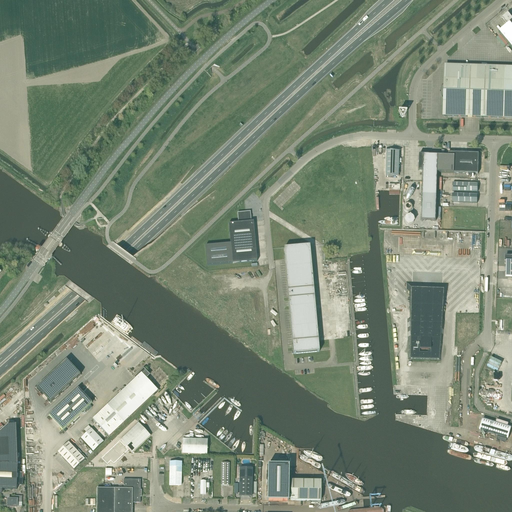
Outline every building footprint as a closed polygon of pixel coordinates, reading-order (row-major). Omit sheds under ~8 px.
[(511,19),(511,18),(511,17),(508,13),(502,18),(508,26),(499,34),(511,49),(511,19)] [(444,116),(504,118),(511,118),(511,67),(445,66),(445,86),(442,85),(443,85),(442,85),(442,86),(442,87),(441,88),(441,89),(441,90),(441,91),(441,92),(441,93),(441,94),(441,95),(442,96),(442,97),(442,96),(444,96),(444,116)] [(399,151),(386,151),(386,176),(398,176),(399,151)] [(419,155),(418,170),(422,170),(421,206),(421,220),(436,220),(437,173),(454,173),(455,153),(449,153),(449,156),(419,155)] [(455,153),(454,173),(478,174),(479,154),(455,153)] [(366,158),(351,159),(353,179),(368,177),(366,158)] [(351,160),(339,161),(339,163),(341,180),(352,179),(351,160)] [(339,163),(329,163),(331,181),(341,180),(339,163)] [(329,164),(320,165),(321,181),(331,181),(329,164)] [(453,191),(478,192),(478,184),(453,183),(453,191)] [(478,195),(453,194),(452,202),(477,203),(478,195)] [(205,246),(207,266),(257,262),(254,222),(251,222),(250,212),(237,213),(238,223),(228,224),(230,244),(205,246)] [(47,238),(53,242),(58,246),(59,246),(60,246),(61,245),(61,244),(61,243),(61,242),(50,235),(49,234),(48,234),(47,235),(47,236),(47,237),(47,238)] [(289,301),(294,354),(306,353),(319,352),(315,299),(310,246),(297,247),(284,248),(289,301)] [(448,283),(406,282),(408,359),(441,360),(448,283)] [(66,361),(37,388),(51,403),(80,375),(66,361)] [(136,378),(93,419),(109,437),(153,396),(152,396),(157,391),(141,374),(137,379),(136,378)] [(78,388),(49,416),(63,431),(92,403),(78,388)] [(511,427),(483,418),(480,430),(508,439),(511,427)] [(132,453),(151,436),(138,423),(120,440),(132,453)] [(0,498),(1,499),(1,489),(16,490),(16,485),(23,485),(23,479),(17,478),(17,463),(16,425),(8,425),(4,428),(0,432),(0,498)] [(93,452),(103,442),(88,426),(84,430),(87,433),(81,439),(93,452)] [(293,444),(272,436),(270,440),(291,448),(293,444)] [(183,439),(182,454),(207,455),(208,440),(183,439)] [(85,459),(69,442),(58,452),(74,470),(85,459)] [(169,485),(181,485),(182,462),(170,462),(169,485)] [(221,486),(229,486),(230,463),(221,463),(221,486)] [(267,500),(289,501),(289,465),(268,465),(267,500)] [(240,470),(240,496),(252,496),(252,470),(240,470)] [(97,488),(96,511),(132,511),(133,503),(141,503),(141,480),(123,479),(123,489),(97,488)] [(201,481),(200,494),(206,494),(206,488),(209,488),(209,483),(207,483),(207,481),(201,481)] [(291,481),(291,501),(321,501),(321,481),(291,481)] [(7,507),(18,508),(18,502),(21,502),(22,496),(15,496),(14,500),(7,499),(7,507)]
